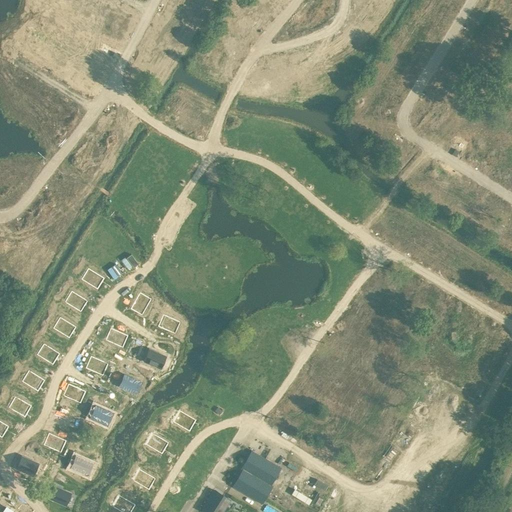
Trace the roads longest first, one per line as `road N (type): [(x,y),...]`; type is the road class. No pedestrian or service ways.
road 1 (residential): [(511,355),(435,495),(402,510),(252,419)]
road 2 (residential): [(252,419),(381,248)]
road 3 (residential): [(208,151),(149,267),(102,308)]
road 4 (residential): [(428,147),(404,131),(402,114),(473,0)]
road 5 (residential): [(360,234),(284,174),(237,152),(208,151)]
road 6 (residential): [(63,368),(42,422),(4,460),(2,474),(32,501)]
road 7 (residential): [(381,248),(511,326)]
road 8 (residential): [(0,216),(17,211),(96,110)]
road 9 (residential): [(152,511),(200,436),(252,419)]
